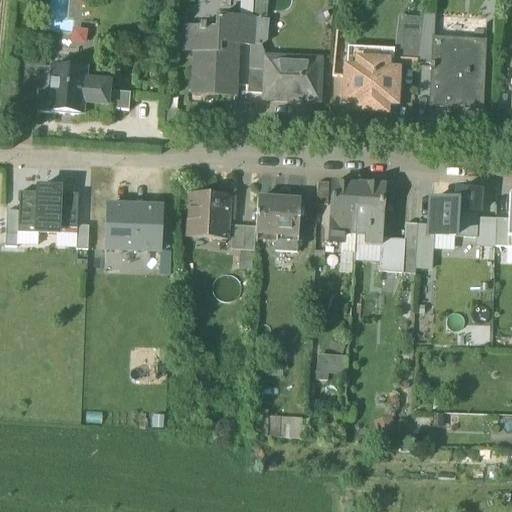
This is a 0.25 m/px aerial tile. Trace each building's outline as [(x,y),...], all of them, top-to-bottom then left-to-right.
[(240,0),(239,19),(252,20),(253,0),(250,0),(240,0)] [(255,0),(254,21),(264,22),(266,0),(255,0)] [(433,41),(434,18),(423,17),(422,24),(420,41),(433,41)] [(193,97),(234,99),(235,64),(232,64),(233,46),(237,47),(239,19),(217,18),(216,34),(204,34),(205,26),(199,26),(199,29),(180,28),(178,54),(201,55),(199,77),(194,77),(193,97)] [(237,47),(250,48),(252,21),(252,20),(239,19),(237,47)] [(267,22),(264,22),(254,21),(252,21),(250,48),(260,48),(266,45),(267,22)] [(397,65),(417,66),(420,41),(422,24),(401,22),(397,65)] [(433,41),(420,41),(417,66),(429,67),(431,67),(433,41)] [(448,109),(481,111),(485,44),(433,41),(431,67),(429,67),(429,71),(432,72),(431,89),(430,89),(429,108),(448,108),(448,109)] [(260,48),(250,48),(248,71),(266,72),(266,71),(267,61),(260,48)] [(346,49),(346,53),(390,55),(390,73),(394,73),(395,51),(346,49)] [(344,105),(396,107),(397,73),(394,73),(390,73),(390,55),(346,53),(344,105)] [(267,61),(266,71),(284,72),(285,62),(267,61)] [(315,103),(317,103),(319,64),(285,62),(284,72),(266,71),(266,72),(265,96),(265,101),(300,102),(301,98),(315,99),(315,103)] [(38,97),(48,98),(50,70),(18,68),(15,96),(38,98),(38,97)] [(107,109),(107,107),(108,101),(109,85),(85,83),(86,73),(50,69),(50,70),(48,98),(38,97),(38,98),(36,115),(82,119),(83,107),(107,109)] [(247,96),(265,96),(266,72),(248,71),(247,96)] [(112,101),(108,101),(107,107),(111,107),(111,112),(128,113),(130,96),(112,94),(112,101)] [(178,112),(164,112),(164,126),(178,126),(178,112)] [(316,208),(327,208),(328,185),(317,185),(316,208)] [(343,235),(355,236),(358,188),(332,186),(329,244),(342,245),(343,235)] [(358,186),(358,188),(355,236),(355,237),(366,238),(365,248),(380,248),(381,248),(381,241),(384,188),(358,186)] [(60,191),(46,191),(46,196),(37,195),(35,230),(35,235),(38,235),(56,235),(58,236),(59,231),(60,196),(60,191)] [(456,194),(456,205),(457,205),(457,212),(479,213),(480,195),(456,194)] [(17,230),(35,230),(37,195),(18,195),(18,213),(17,230)] [(208,242),(226,243),(228,210),(232,211),(233,196),(211,195),(211,199),(189,197),(187,239),(208,240),(208,242)] [(78,197),(60,196),(59,231),(76,231),(76,228),(78,197)] [(255,237),(276,238),(278,203),(257,201),(255,237)] [(299,204),(278,203),(276,238),(297,239),(299,204)] [(454,240),(455,240),(457,212),(457,205),(456,205),(430,203),(429,228),(428,238),(434,238),(454,240)] [(161,211),(107,209),(106,236),(105,251),(160,253),(161,211)] [(479,213),(457,212),(455,240),(475,241),(477,241),(478,221),(479,213)] [(18,213),(6,213),(5,249),(17,250),(17,247),(17,230),(18,213)] [(494,250),(495,221),(478,221),(477,241),(475,241),(475,250),(494,250)] [(508,222),(495,221),(494,250),(506,251),(507,240),(508,222)] [(404,251),(416,252),(417,227),(405,227),(404,243),(404,251)] [(429,228),(417,227),(416,252),(415,271),(427,271),(428,254),(433,254),(433,252),(434,238),(428,238),(429,228)] [(89,228),(76,228),(76,231),(76,251),(76,252),(88,252),(88,236),(89,228)] [(230,253),(253,254),(254,237),(255,230),(231,229),(230,253)] [(38,248),(38,235),(35,235),(35,230),(17,230),(17,247),(38,248)] [(58,236),(56,235),(55,250),(76,251),(76,231),(59,231),(58,236)] [(354,255),(355,237),(355,236),(343,235),(342,245),(342,255),(352,255),(354,255)] [(106,236),(88,236),(88,252),(87,269),(104,270),(105,251),(106,236)] [(355,237),(354,255),(353,264),(379,265),(380,248),(365,248),(366,238),(355,237)] [(297,239),(276,238),(275,253),(297,255),(297,239)] [(434,238),(433,252),(453,254),(454,240),(434,238)] [(403,276),(404,251),(404,243),(381,241),(381,248),(380,248),(379,265),(378,274),(403,276)] [(404,251),(403,276),(415,277),(415,271),(416,252),(404,251)] [(170,254),(160,253),(159,277),(170,277),(170,254)] [(351,277),(352,255),(342,255),(340,255),(338,276),(351,277)] [(252,272),(254,256),(238,256),(238,272),(252,272)] [(327,351),(341,358),(347,345),(334,338),(327,351)] [(346,378),(347,359),(317,358),(316,376),(346,378)] [(341,444),(356,446),(357,433),(348,433),(350,411),(344,410),(341,444)] [(252,440),(266,440),(267,420),(267,414),(252,413),(252,440)] [(391,418),(372,424),(378,442),(397,436),(391,418)] [(266,440),(305,443),(306,430),(301,430),(301,422),(267,420),(266,440)]
